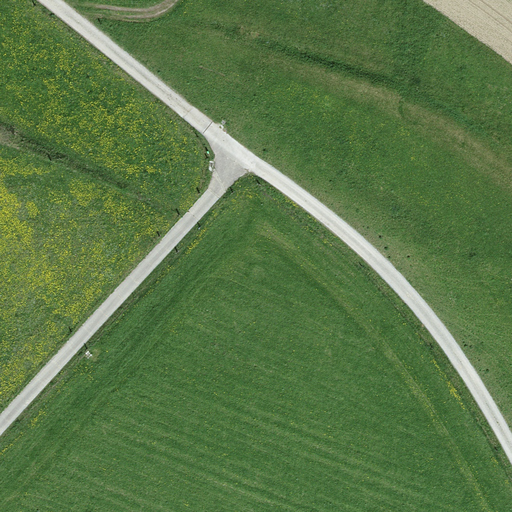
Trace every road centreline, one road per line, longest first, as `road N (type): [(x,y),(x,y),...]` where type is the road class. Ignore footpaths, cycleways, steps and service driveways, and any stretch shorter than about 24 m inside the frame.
road 1 (track): [(511,453),(410,305),(44,0)]
road 2 (track): [(235,160),(0,421)]
road 3 (track): [(173,0),(142,18),(56,7)]
